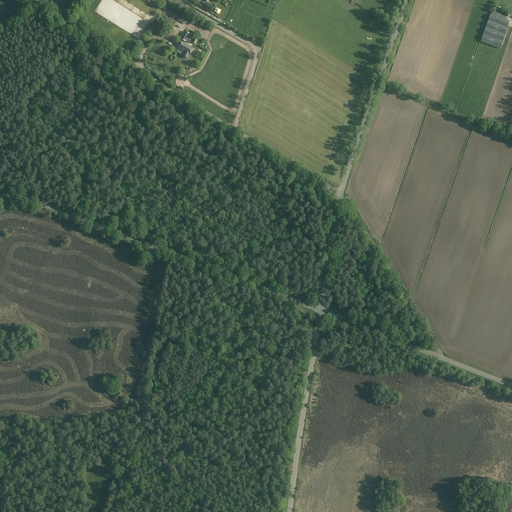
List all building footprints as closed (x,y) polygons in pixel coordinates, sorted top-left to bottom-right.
[(204,2),(201,6),(210,12),(213,8),(204,2)] [(131,56),(153,20),(145,15),(143,19),(144,19),(140,24),(137,30),(133,35),(125,47),(126,48),(124,51),(131,56)] [(510,21),(490,15),(480,42),(500,49),(510,21)] [(186,42),(190,35),(185,32),(181,39),(186,42)] [(193,49),(182,42),(178,49),(185,53),(183,57),(187,59),(189,56),(193,49)]
